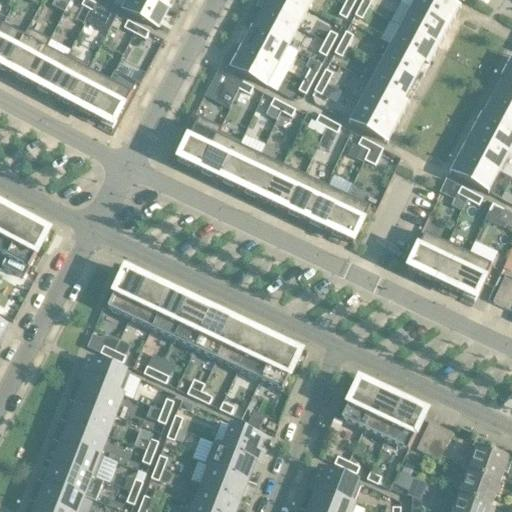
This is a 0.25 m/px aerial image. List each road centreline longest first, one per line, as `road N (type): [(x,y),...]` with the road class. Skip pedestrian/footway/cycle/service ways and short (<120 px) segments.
road 1 (residential): [(94,230),(335,347)]
road 2 (residential): [(369,280),(131,166)]
road 3 (residential): [(0,405),(94,230)]
road 4 (residential): [(335,347),(511,428)]
road 5 (residential): [(131,166),(218,0)]
road 6 (residential): [(271,511),(335,347)]
road 7 (residential): [(511,348),(369,280)]
road 8 (residential): [(131,166),(0,98)]
road 9 (residential): [(369,280),(420,164)]
